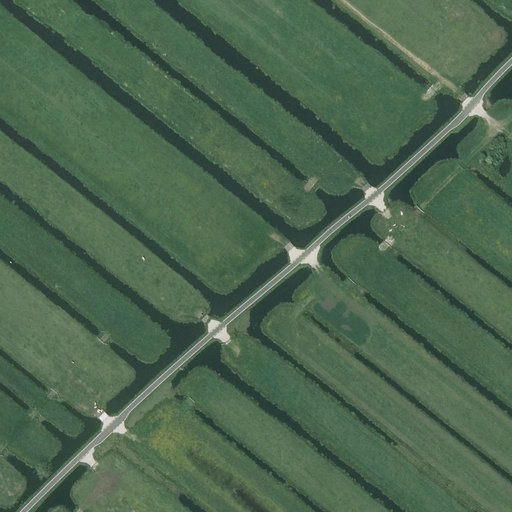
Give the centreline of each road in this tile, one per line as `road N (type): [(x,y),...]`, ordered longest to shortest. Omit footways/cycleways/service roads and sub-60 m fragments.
road 1 (unclassified): [(25,511),(180,360),(381,189),(511,62)]
road 2 (track): [(112,327),(0,450)]
road 3 (track): [(442,81),(342,0)]
